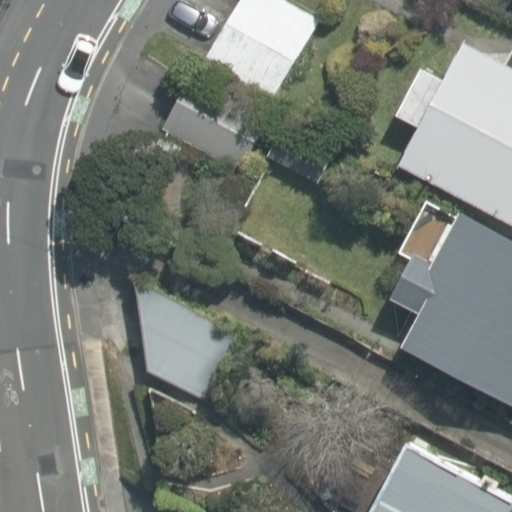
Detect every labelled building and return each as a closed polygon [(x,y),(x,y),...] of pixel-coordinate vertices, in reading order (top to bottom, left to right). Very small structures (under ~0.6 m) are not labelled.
[(316,20),(283,0),(227,0),(190,63),(264,107),(316,20)] [(379,114),(402,126),(381,167),(511,233),(511,72),(446,39),(428,75),(405,63),(379,114)] [(193,101),(196,94),(172,81),(137,148),(170,166),(182,144),(235,172),(255,134),(193,101)] [(401,310),(382,348),(511,412),(511,254),(431,214),(408,259),(392,251),(371,294),(401,310)] [(237,334),(133,281),(147,370),(204,401),(237,334)] [(397,437),(358,511),(503,511),(511,496),(397,437)]
